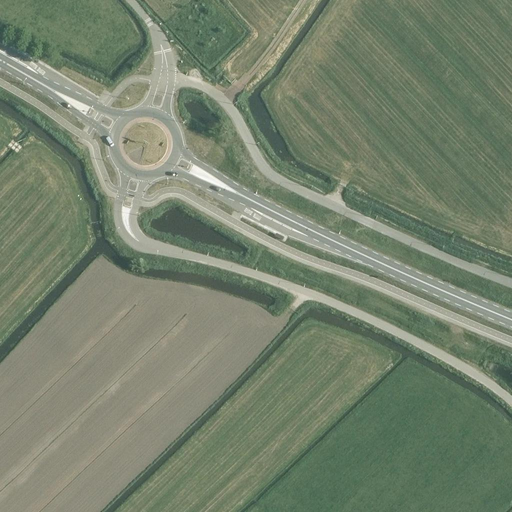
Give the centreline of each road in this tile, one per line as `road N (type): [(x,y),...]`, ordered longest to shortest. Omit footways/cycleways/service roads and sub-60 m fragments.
road 1 (residential): [(511,282),(282,182),(259,162),(222,99),(163,77)]
road 2 (unclassified): [(511,401),(424,345),(334,303),(150,247)]
road 3 (primary): [(511,320),(349,249)]
